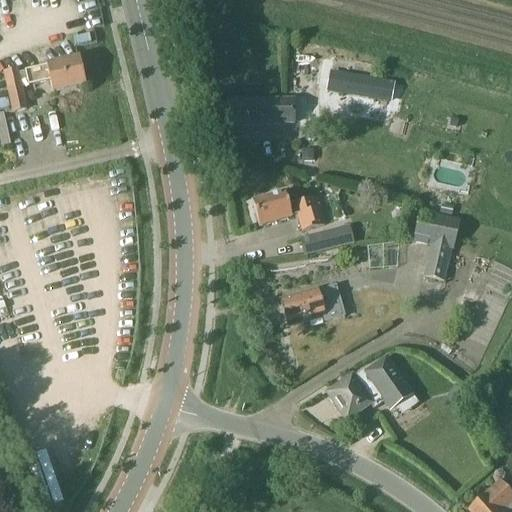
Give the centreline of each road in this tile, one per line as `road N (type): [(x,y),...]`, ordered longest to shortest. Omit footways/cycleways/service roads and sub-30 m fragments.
road 1 (unclassified): [(164,407),(185,295),(184,232),(137,0)]
road 2 (unknown): [(271,432),(280,403),(395,335),(511,418)]
road 3 (unclassified): [(164,407),(298,438),(355,461),(433,511)]
